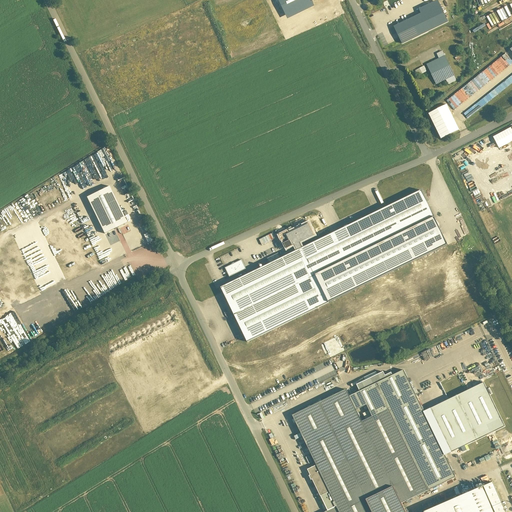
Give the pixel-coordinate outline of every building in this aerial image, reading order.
[(309,0),(277,0),(286,19),(313,7),(309,0)] [(447,25),(437,3),(417,12),(419,16),(392,29),(401,48),(447,25)] [(502,9),(486,16),(490,27),(496,24),(498,28),(507,24),(505,20),(507,20),(502,9)] [(97,65),(117,111),(136,103),(116,57),(97,65)] [(454,78),(444,58),(426,67),(436,87),(454,78)] [(424,66),(415,70),(417,76),(426,72),(424,66)] [(487,70),(447,99),(454,108),(498,76),(496,74),(492,77),(490,74),(487,77),(484,73),(487,71),(487,70)] [(511,77),(462,112),(466,118),(511,85),(511,77)] [(427,112),(437,139),(459,131),(456,122),(453,123),(446,105),(427,112)] [(499,149),(511,142),(511,127),(511,128),(493,138),(499,149)] [(109,187),(86,198),(105,235),(127,224),(109,187)] [(298,251),(221,288),(247,343),(448,246),(421,191),(303,249),(298,251)] [(105,235),(86,198),(41,221),(66,270),(111,248),(105,235)] [(300,242),(313,236),(308,226),(288,236),(290,241),(285,244),(287,249),(295,245),(298,251),(303,249),(300,242)] [(258,239),(261,245),(275,239),(272,233),(258,239)] [(346,389),(292,415),(316,465),(307,469),(310,475),(309,476),(311,480),(312,480),(327,511),(325,511),(506,511),(494,482),(424,511),(406,511),(402,503),(456,477),(446,456),(505,427),(484,384),(425,413),(404,370),(349,396),(346,389)]
